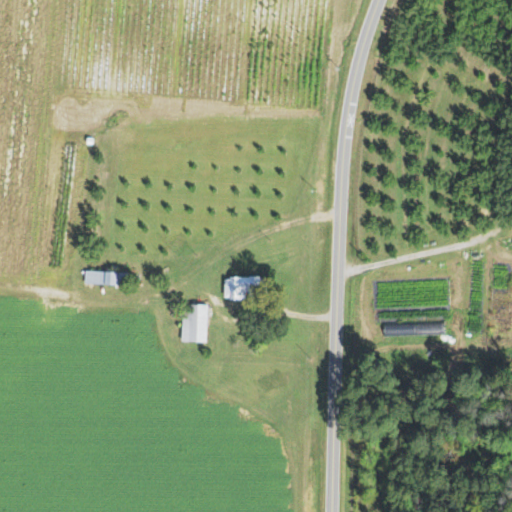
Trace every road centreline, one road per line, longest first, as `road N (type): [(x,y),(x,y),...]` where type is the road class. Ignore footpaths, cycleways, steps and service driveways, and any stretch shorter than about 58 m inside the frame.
road 1 (residential): [(331,511),(340,134),(376,0)]
road 2 (track): [(186,282),(141,296),(0,283)]
